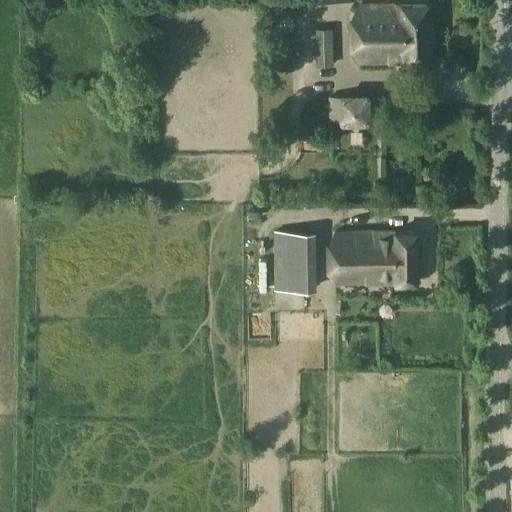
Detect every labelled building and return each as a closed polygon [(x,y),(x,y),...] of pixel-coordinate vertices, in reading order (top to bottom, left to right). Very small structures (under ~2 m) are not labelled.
[(290,0),(267,0),(268,15),(290,15),(290,0)] [(428,61),(426,4),(356,6),(358,63),(428,61)] [(332,41),(315,42),(316,65),(333,64),(332,41)] [(377,95),(330,96),(330,100),(331,117),(331,121),(377,120),(377,95)] [(286,231),(273,231),(274,289),(287,288),(287,289),(312,289),(311,230),(286,230),(286,231)] [(414,281),(413,231),(333,233),(334,283),(414,281)]
